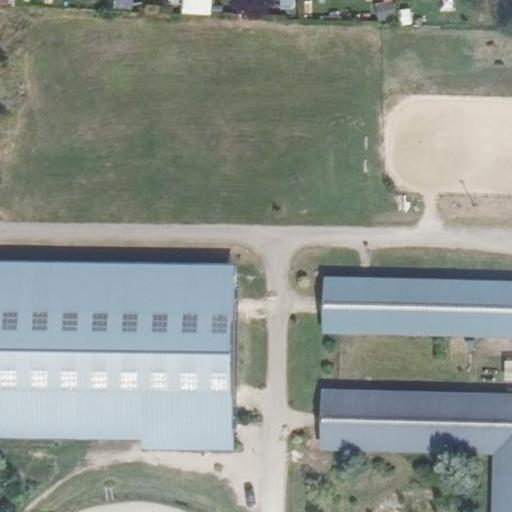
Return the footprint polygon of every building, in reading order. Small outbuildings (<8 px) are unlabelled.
[(281,0),(281,11),(296,11),(295,0),(281,0)] [(212,134),(178,134),(179,222),(213,221),(212,134)] [(231,223),(265,223),(264,134),(230,134),(231,223)] [(19,221),(53,222),(54,162),(21,161),(19,221)] [(72,222),(107,223),(109,164),(74,162),(72,222)] [(127,223),(161,223),(161,164),(127,164),(127,223)] [(241,260),(0,258),(0,442),(239,452),(241,260)] [(511,279),(327,274),(325,336),(511,341),(511,279)] [(511,511),(511,393),(322,391),(321,449),(492,459),(492,511),(511,511)]
